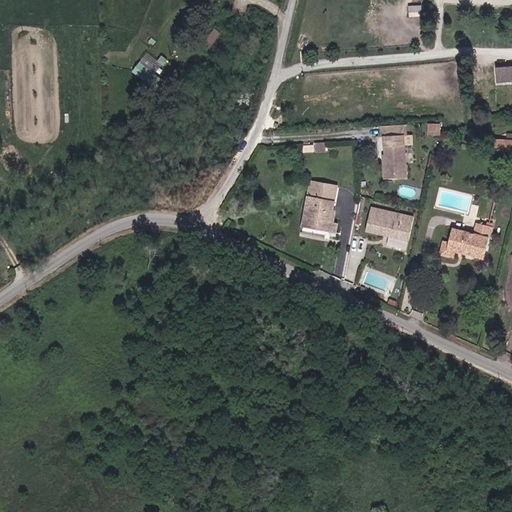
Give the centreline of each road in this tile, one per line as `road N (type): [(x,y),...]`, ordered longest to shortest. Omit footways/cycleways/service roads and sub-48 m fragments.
road 1 (residential): [(193,223),(511,370)]
road 2 (unclassified): [(193,223),(239,165),(259,121),(293,0)]
road 3 (residential): [(0,298),(109,227),(157,217),(193,223)]
